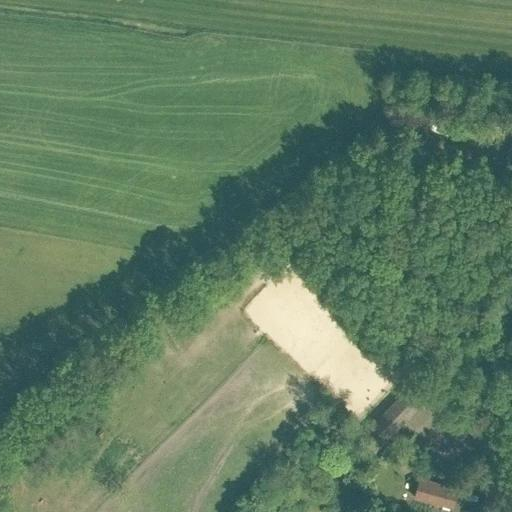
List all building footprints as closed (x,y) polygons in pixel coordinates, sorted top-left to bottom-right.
[(337,211),(322,204),(318,203),(304,236),(302,239),(321,247),(337,211)] [(282,239),(294,247),(295,249),(302,239),(304,236),(291,226),(282,239)] [(469,329),(480,318),(468,306),(457,317),(469,329)] [(438,311),(412,340),(423,350),(449,321),(438,311)] [(437,368),(453,351),(439,339),(423,355),(437,368)] [(375,449),(385,439),(370,425),(360,435),(375,449)] [(279,464),(259,468),(263,488),(283,484),(279,464)] [(421,477),(416,497),(452,507),(457,487),(421,477)]
